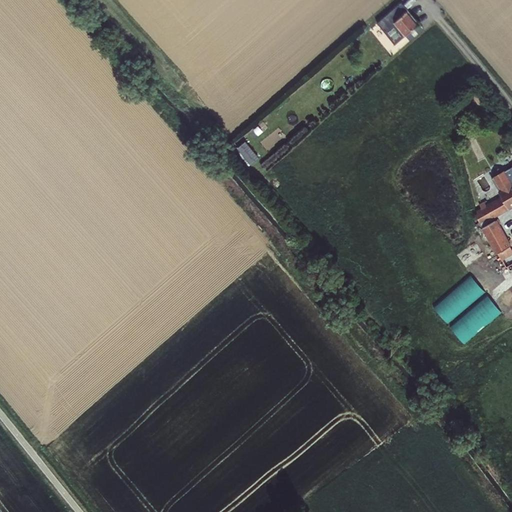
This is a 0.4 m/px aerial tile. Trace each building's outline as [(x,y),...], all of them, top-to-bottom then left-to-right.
[(399,21),(393,25),(400,36),(421,20),(411,5),(396,17),(399,21)] [(511,162),(500,169),(503,176),(508,174),(511,171),(511,162)] [(494,208),(496,211),(511,201),(511,171),(508,174),(503,176),(500,169),(494,172),(505,192),(490,200),(494,208)] [(481,199),(484,205),(488,203),(489,203),(488,201),(486,197),(481,199)] [(480,215),(484,222),(498,214),(496,211),(494,208),(490,200),(488,201),(489,203),(488,203),(492,209),(480,215)] [(511,249),(511,240),(498,214),(484,222),(499,249),(503,255),(511,249)] [(433,305),(461,344),(501,315),(473,276),(433,305)]
